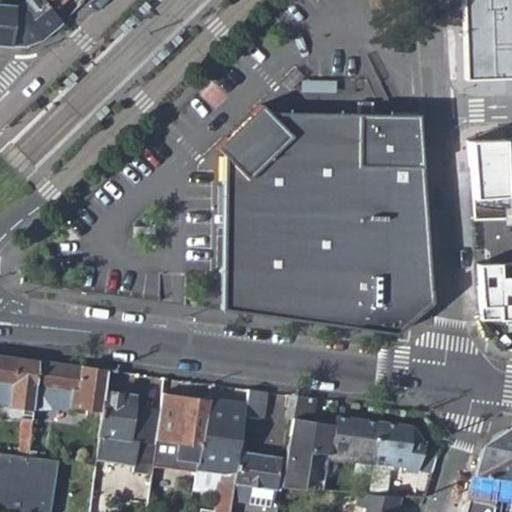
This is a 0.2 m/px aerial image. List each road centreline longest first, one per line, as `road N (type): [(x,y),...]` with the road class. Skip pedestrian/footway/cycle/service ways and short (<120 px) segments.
road 1 (residential): [(0,320),(444,376)]
road 2 (primary): [(0,230),(49,194),(253,0)]
road 3 (residential): [(444,376),(450,248),(436,113)]
road 4 (primary): [(123,0),(15,99)]
road 5 (residential): [(440,511),(475,380)]
